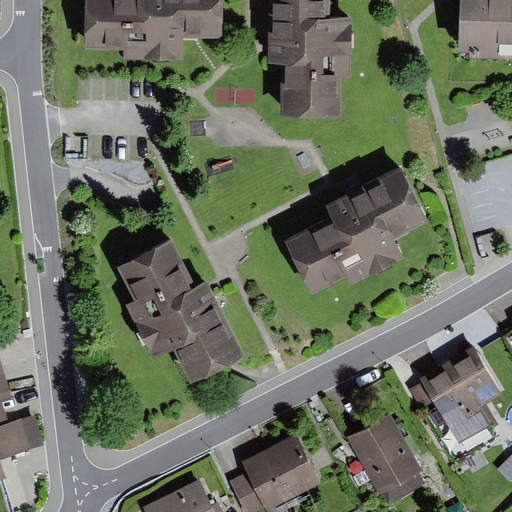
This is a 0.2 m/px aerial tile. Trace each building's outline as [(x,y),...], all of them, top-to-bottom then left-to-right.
[(86,0),(86,38),(125,38),(125,50),(184,50),(184,28),(223,28),(222,0),(86,0)] [(332,0),(266,0),(267,44),(267,52),(286,52),(286,103),(339,103),(340,68),(352,68),(353,6),(332,6),(332,0)] [(511,0),(459,0),(459,41),(468,41),(468,49),(511,49),(511,0)] [(333,210),(285,233),(310,285),(348,267),(352,277),(407,251),(395,227),(428,211),(403,160),(336,192),(326,196),(333,210)] [(171,232),(118,258),(135,291),(125,296),(153,353),(175,341),(191,371),(242,346),(211,284),(205,272),(194,278),(171,232)] [(474,342),(420,373),(423,379),(436,400),(459,438),(489,420),(480,401),(503,389),(474,342)] [(0,456),(45,442),(35,410),(7,419),(0,397),(12,394),(0,356),(0,456)] [(423,379),(410,387),(423,408),(436,400),(423,379)] [(391,407),(345,432),(378,493),(383,491),(389,502),(426,482),(418,469),(423,467),(391,407)] [(249,468),(229,478),(245,511),(254,511),(324,477),(300,429),(244,457),(249,468)] [(511,451),(497,467),(509,478),(511,475),(511,451)] [(217,511),(199,476),(143,505),(146,511),(217,511)] [(466,511),(459,497),(446,504),(449,511),(466,511)]
